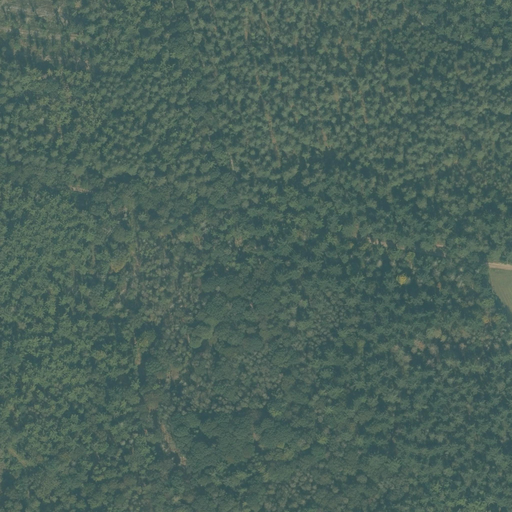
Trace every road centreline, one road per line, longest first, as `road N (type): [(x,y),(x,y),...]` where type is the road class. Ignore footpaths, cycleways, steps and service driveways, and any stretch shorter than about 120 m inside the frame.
road 1 (track): [(231,183),(275,196),(511,63)]
road 2 (track): [(239,215),(511,265)]
road 3 (track): [(0,178),(239,215)]
road 4 (track): [(231,183),(181,0)]
